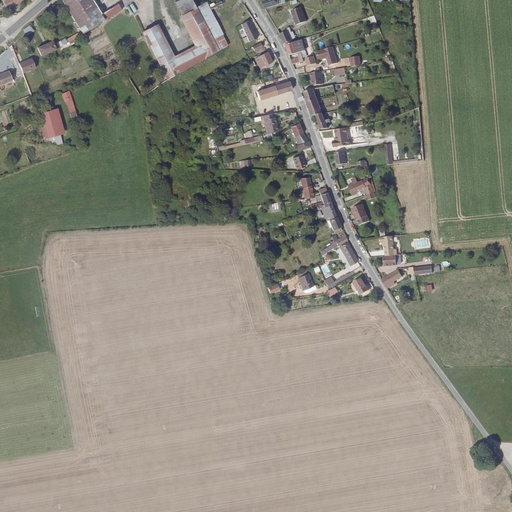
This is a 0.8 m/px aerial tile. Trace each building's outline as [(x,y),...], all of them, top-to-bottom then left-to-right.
[(22,0),(2,0),(7,9),(22,0)] [(61,0),(64,3),(62,4),(63,5),(64,5),(67,9),(66,10),(66,11),(68,11),(71,15),(70,16),(70,17),(72,17),(75,21),(82,34),(104,20),(100,15),(101,14),(92,0),(61,0)] [(191,0),(178,0),(175,2),(182,16),(196,8),(194,6),(192,0),(191,0)] [(265,0),(262,1),(266,9),(286,2),(285,1),(284,0),(265,0)] [(413,47),(408,0),(374,0),(374,1),(403,3),(408,47),(413,47)] [(196,8),(217,51),(226,46),(204,3),(197,7),(196,8)] [(104,20),(120,10),(117,5),(101,14),(100,15),(104,20)] [(195,46),(202,59),(217,51),(196,8),(182,16),(180,17),(195,46)] [(306,22),(301,8),(292,11),(297,25),(306,22)] [(74,39),(82,34),(75,21),(73,22),(74,23),(73,24),(76,29),(77,29),(77,30),(78,32),(66,40),(65,39),(57,43),(60,47),(69,42),(74,39)] [(241,24),(250,42),(257,38),(248,21),(241,24)] [(34,31),(29,25),(23,30),(26,36),(34,31)] [(157,25),(143,32),(160,64),(172,58),(173,57),(157,25)] [(285,43),(292,40),(295,38),(292,32),(291,32),(289,27),(287,28),(288,31),(280,34),(285,43)] [(292,40),(285,43),(289,55),(298,53),(301,52),(305,51),(302,40),(293,43),(292,40)] [(41,56),(60,47),(57,43),(57,41),(53,43),(52,41),(37,48),(41,56)] [(255,51),(263,47),(260,43),(252,47),(255,51)] [(180,71),(187,66),(190,64),(202,59),(195,46),(173,57),(172,58),(180,71)] [(338,63),(333,47),(318,51),(320,60),(327,58),(328,59),(327,60),(329,66),(338,63)] [(293,65),(304,62),(302,57),(301,52),(298,53),(299,58),(291,60),(293,65)] [(260,68),(272,62),(268,55),(259,59),(257,60),(258,63),(257,63),(260,68)] [(316,64),(314,56),(305,59),(307,66),(316,64)] [(359,56),(350,58),(351,67),(361,66),(359,56)] [(160,64),(168,79),(175,75),(180,71),(172,58),(160,64)] [(23,73),(35,68),(31,59),(19,64),(23,73)] [(336,76),(346,75),(345,68),(335,70),(336,76)] [(0,85),(12,80),(9,71),(0,74),(0,85)] [(312,86),(323,84),(321,72),(310,73),(312,86)] [(292,90),(289,82),(275,86),(278,95),(292,90)] [(275,86),(258,91),(261,100),(278,95),(275,86)] [(322,114),(314,89),(304,91),(310,108),(312,116),(316,115),(322,114)] [(67,102),(72,100),(69,91),(62,94),(65,102),(67,102)] [(77,118),(72,100),(67,102),(72,120),(77,118)] [(44,139),(60,135),(64,133),(57,109),(53,111),(47,112),(36,116),(44,139)] [(277,131),(275,118),(273,118),(272,114),(263,116),(263,118),(267,133),(277,131)] [(316,126),(318,130),(328,128),(326,124),(330,122),(329,119),(325,121),(322,114),(316,115),(319,124),(316,126)] [(303,134),(298,123),(290,127),(298,145),(308,141),(303,134)] [(349,146),(347,128),(335,130),(336,138),(337,141),(335,141),(333,141),(334,148),(349,146)] [(234,138),(233,135),(227,136),(226,129),(224,129),(226,140),(234,138)] [(46,144),(63,146),(60,135),(44,139),(46,144)] [(260,136),(240,141),(241,143),(241,145),(261,140),(260,136)] [(310,147),(308,141),(298,145),(297,146),(299,151),(310,147)] [(388,166),(393,165),(393,163),(390,145),(385,146),(388,166)] [(344,151),(335,153),(337,165),(346,164),(344,151)] [(305,167),(301,155),(293,158),(297,170),(305,167)] [(358,167),(361,167),(362,169),(366,168),(365,163),(365,161),(357,162),(358,167)] [(354,193),(355,194),(365,189),(367,195),(374,193),(374,192),(375,192),(371,176),(358,183),(355,178),(351,180),(353,183),(348,186),(352,194),(354,193)] [(300,178),(305,199),(313,197),(309,178),(300,178)] [(327,193),(320,195),(315,196),(317,201),(322,199),(323,202),(317,204),(311,206),(312,211),(318,209),(318,211),(321,210),(320,209),(321,209),(325,208),(324,207),(331,205),(329,199),(327,193)] [(279,203),(267,204),(267,209),(270,208),(271,213),(280,211),(279,203)] [(333,209),(331,205),(324,207),(325,208),(321,209),(327,221),(336,217),(334,212),(333,209)] [(369,221),(363,205),(352,209),(359,226),(369,221)] [(342,231),(336,217),(327,221),(330,228),(331,227),(334,232),(332,233),(332,234),(342,231)] [(347,241),(345,234),(342,235),(343,237),(337,240),(335,235),(331,237),(333,241),(330,242),(331,245),(334,243),(336,242),(337,246),(338,247),(343,244),(346,242),(347,241)] [(394,250),(393,236),(380,238),(381,243),(383,242),(384,242),(385,246),(385,251),(394,250)] [(336,242),(334,243),(331,245),(320,252),(321,255),(333,248),(337,246),(336,242)] [(343,257),(345,257),(352,252),(347,243),(339,247),(340,248),(338,249),(337,251),(341,257),(343,257)] [(352,252),(345,257),(347,261),(350,265),(350,266),(358,262),(352,252)] [(397,264),(396,255),(383,256),(384,266),(397,265),(397,264)] [(341,257),(340,257),(346,268),(350,265),(347,261),(345,257),(343,257),(341,257)] [(358,263),(351,267),(356,274),(363,270),(358,263)] [(432,266),(414,268),(415,274),(415,275),(432,273),(432,266)] [(399,270),(381,280),(387,289),(395,284),(394,282),(402,277),(399,270)] [(313,286),(308,274),(307,274),(306,271),(297,275),(298,278),(304,292),(306,293),(308,293),(316,289),(315,285),(313,286)] [(369,290),(361,277),(353,282),(361,295),(369,290)] [(327,286),(334,282),(331,278),(325,281),(327,286)] [(277,284),(268,288),(270,294),(279,290),(277,284)]
